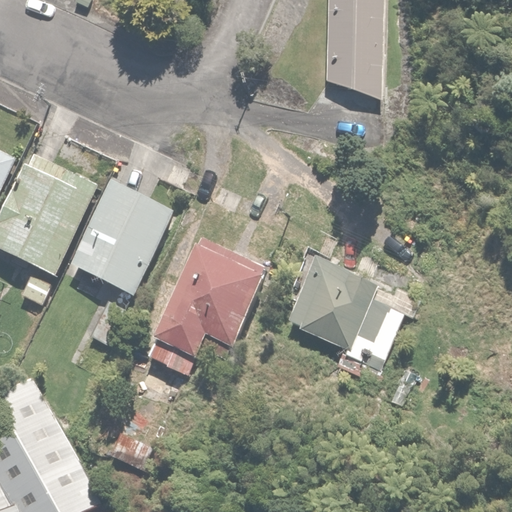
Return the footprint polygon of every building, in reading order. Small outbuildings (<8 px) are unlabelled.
[(334,0),(331,79),(384,104),(387,0),(334,0)] [(67,142),(46,131),(0,225),(0,249),(60,279),(105,187),(57,163),(67,142)] [(0,204),(21,161),(0,150),(0,146),(4,138),(0,135),(0,204)] [(117,177),(107,198),(76,265),(136,292),(175,209),(136,191),(138,187),(117,177)] [(208,231),(162,338),(203,355),(213,337),(242,350),(280,262),(208,231)] [(323,256),(293,324),(383,370),(408,301),(323,256)] [(0,511),(107,511),(114,508),(41,377),(0,399),(0,511)] [(162,449),(123,432),(112,457),(151,474),(162,449)]
